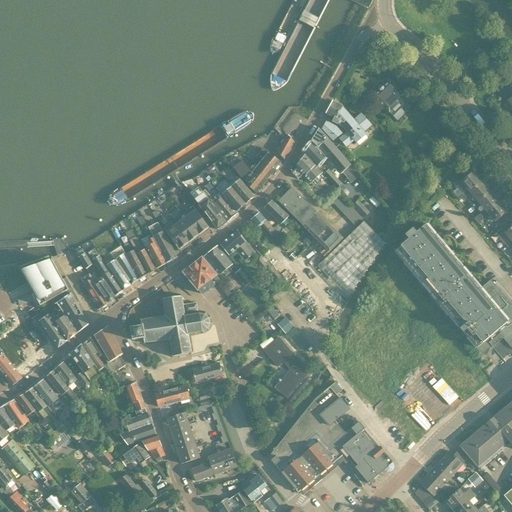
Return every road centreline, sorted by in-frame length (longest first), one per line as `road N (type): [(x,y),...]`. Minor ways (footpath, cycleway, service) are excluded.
road 1 (residential): [(109,316),(265,193),(361,41),(389,26)]
road 2 (residential): [(199,511),(109,316)]
road 3 (tertiary): [(511,160),(389,26)]
road 4 (tertiary): [(393,485),(511,375)]
